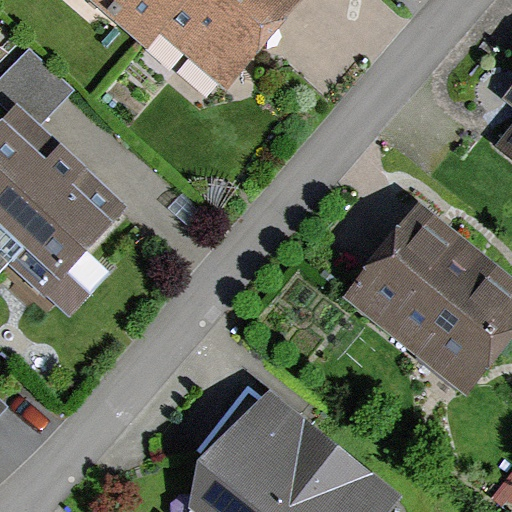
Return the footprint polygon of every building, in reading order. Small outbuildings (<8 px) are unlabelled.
[(90,0),(147,48),(159,34),(187,0),(90,0)] [(300,0),(187,0),(159,34),(225,89),(300,0)] [(511,48),(474,106),(505,127),(483,160),(511,178),(511,48)] [(0,126),(0,263),(67,319),(106,273),(90,259),(123,219),(5,121),(0,126)] [(427,255),(396,231),(331,309),(446,401),(511,318),(511,297),(433,241),(427,255)] [(249,405),(158,472),(163,511),(384,511),(390,505),(249,405)]
